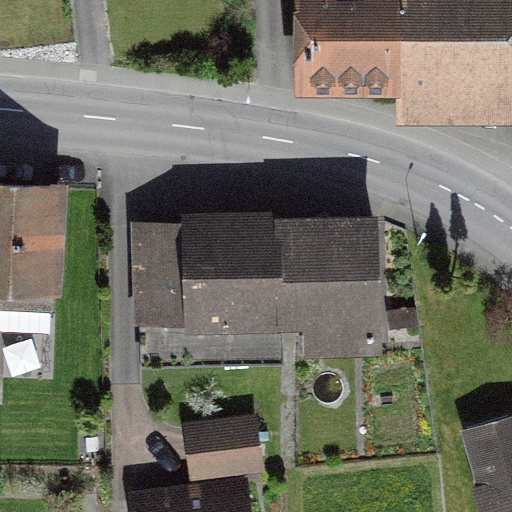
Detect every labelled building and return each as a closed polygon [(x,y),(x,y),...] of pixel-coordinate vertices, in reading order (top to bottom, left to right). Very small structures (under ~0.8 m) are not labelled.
[(511,0),(298,0),(298,77),(511,77),(511,0)] [(0,299),(46,301),(53,189),(0,185),(0,299)] [(371,339),(367,221),(328,222),(328,219),(273,221),(273,224),(135,228),(139,364),(277,361),(274,317),(325,314),(326,340),(371,339)] [(248,422),(185,430),(190,473),(253,465),(248,422)] [(511,511),(511,480),(475,490),(481,511),(511,511)] [(240,511),(237,486),(132,500),(133,511),(240,511)]
